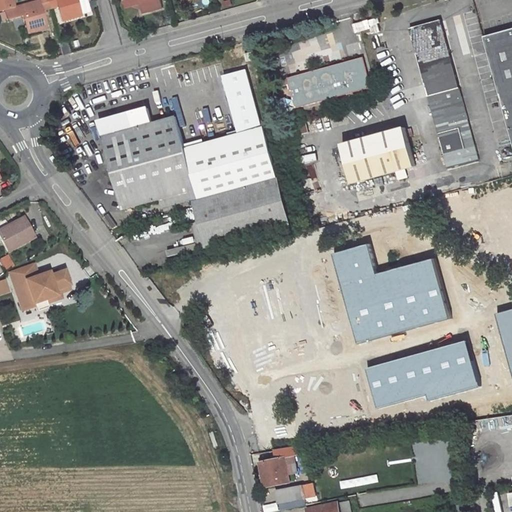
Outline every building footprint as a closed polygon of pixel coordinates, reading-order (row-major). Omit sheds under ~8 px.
[(13,6),(11,0),(0,0),(3,9),(13,6)] [(51,8),(48,0),(38,0),(39,0),(13,7),(13,6),(3,9),(6,20),(22,16),(27,33),(47,27),(43,10),(51,8)] [(62,21),(83,15),(83,14),(90,12),(87,0),(48,0),(51,8),(58,6),(62,21)] [(141,0),(145,12),(166,7),(164,0),(141,0)] [(355,29),(369,26),(370,30),(378,28),(376,20),(379,19),(378,16),(353,22),(355,29)] [(440,18),(408,27),(447,168),(478,160),(440,18)] [(511,26),(483,35),(511,140),(511,26)] [(60,43),(63,55),(72,52),(69,41),(60,43)] [(255,51),(245,55),(247,61),(257,59),(255,51)] [(312,71),(300,74),(289,78),(296,104),(370,85),(362,57),(312,71)] [(300,74),(312,71),(309,62),(297,65),(300,74)] [(159,198),(189,190),(192,199),(192,200),(279,177),(264,124),(249,69),(224,76),(239,131),(185,146),(176,115),(153,121),(149,107),(99,120),(122,208),(159,198)] [(404,126),(342,143),(352,182),(355,192),(402,179),(400,169),(415,165),(404,126)] [(279,177),(192,200),(198,222),(205,247),(291,223),(279,177)] [(189,190),(159,198),(161,207),(192,199),(189,190)] [(511,227),(484,206),(472,221),(507,247),(511,240),(511,227)] [(35,238),(23,216),(0,228),(0,242),(6,253),(35,238)] [(205,247),(198,222),(193,223),(200,248),(205,247)] [(372,245),(335,255),(359,344),(451,320),(435,259),(379,274),(372,245)] [(8,255),(0,258),(0,263),(5,271),(14,266),(8,255)] [(35,263),(7,272),(21,312),(35,307),(35,305),(46,301),(47,305),(63,299),(62,294),(72,291),(64,269),(51,273),(50,270),(39,274),(35,263)] [(260,392),(305,386),(299,341),(290,335),(321,290),(302,277),(283,306),(238,276),(225,294),(263,320),(268,319),(272,349),(254,351),(260,392)] [(159,278),(153,282),(162,293),(167,288),(159,278)] [(5,279),(0,281),(0,295),(9,292),(5,279)] [(511,310),(499,314),(511,361),(511,310)] [(318,342),(321,367),(357,363),(354,338),(318,342)] [(469,341),(369,369),(380,409),(430,395),(432,401),(482,387),(469,341)] [(287,465),(286,457),(304,453),(302,446),(275,450),(276,459),(260,462),(265,486),(291,481),(289,474),(299,472),(297,463),(287,465)] [(312,491),(308,474),(300,475),(302,485),(277,490),(279,503),(306,497),(305,493),(312,491)] [(407,490),(395,493),(397,501),(418,497),(417,488),(407,490)] [(352,511),(350,500),(308,508),(308,511),(352,511)]
